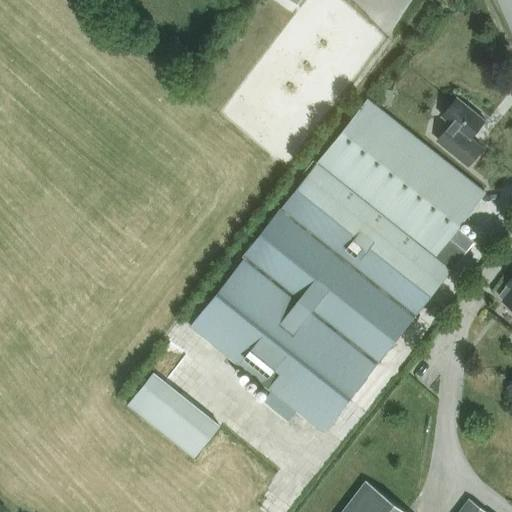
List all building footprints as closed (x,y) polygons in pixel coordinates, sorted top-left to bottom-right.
[(458,97),(444,115),(454,123),(444,136),(453,143),(450,147),(471,163),(484,147),(471,137),(486,119),(458,97)] [(245,258),(192,323),(325,430),(469,251),(450,236),(485,190),(370,101),(369,100),(247,260),(245,258)] [(511,306),(511,278),(499,295),(503,298),(502,299),(511,306)] [(191,455),(216,423),(148,369),(123,401),(191,455)] [(289,421),(298,408),(274,388),(264,401),(289,421)] [(406,511),(365,481),(341,511),(406,511)] [(487,511),(469,497),(457,511),(487,511)]
